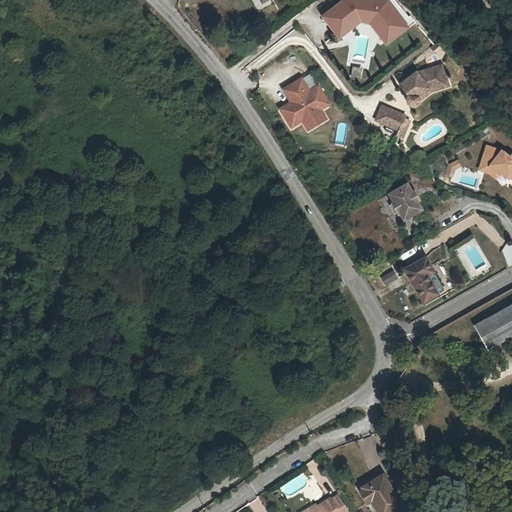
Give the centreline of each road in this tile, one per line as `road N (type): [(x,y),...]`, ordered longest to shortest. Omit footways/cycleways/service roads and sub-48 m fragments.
road 1 (residential): [(388,336),(203,49),(155,0)]
road 2 (residential): [(178,511),(374,385)]
road 3 (residential): [(212,511),(315,442),(370,419),(374,385)]
road 4 (residential): [(388,336),(511,273)]
